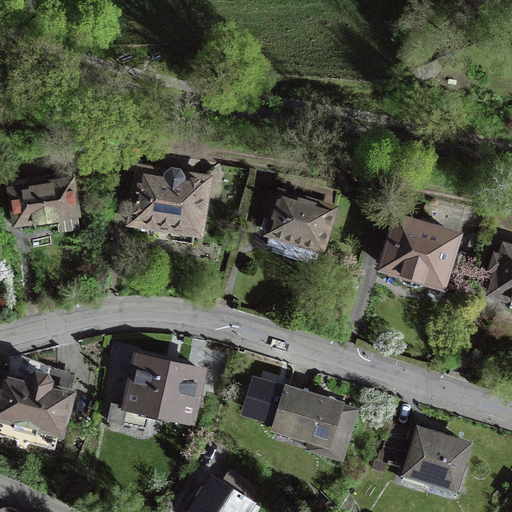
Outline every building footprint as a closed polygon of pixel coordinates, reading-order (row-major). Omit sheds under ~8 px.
[(133,234),(192,243),(194,230),(197,230),(205,181),(184,177),(185,177),(180,170),(172,169),(165,173),(165,174),(141,170),(136,199),(128,198),(126,215),(133,216),(132,220),(135,220),(133,234)] [(77,214),(72,179),(30,185),(29,178),(9,181),(16,224),(21,223),(35,221),(36,227),(60,223),(61,229),(79,226),(77,214)] [(270,233),(267,244),(284,250),(283,255),(296,259),(298,253),(316,259),(319,248),(321,249),(334,209),(280,193),(278,198),(270,196),(264,216),(272,218),(268,233),(270,233)] [(452,251),(456,236),(433,228),(436,220),(422,216),(419,224),(398,218),(390,245),(384,266),(401,272),(399,279),(404,283),(415,287),(422,286),(424,279),(441,284),(446,269),(455,272),(461,254),(452,251)] [(511,248),(505,247),(502,257),(495,254),(492,263),(490,269),(497,271),(491,293),(511,299),(510,306),(511,306),(511,248)] [(202,372),(138,357),(126,406),(112,403),(108,421),(146,430),(150,412),(190,421),(202,372)] [(4,376),(0,390),(0,424),(7,426),(4,436),(41,446),(44,437),(57,440),(58,433),(60,434),(71,394),(70,393),(75,378),(58,373),(53,389),(48,388),(49,382),(46,376),(36,373),(30,377),(28,382),(4,376)] [(275,428),(326,444),(323,453),(341,459),(357,411),(287,389),(275,428)] [(399,457),(407,429),(391,424),(382,452),(399,457)] [(432,434),(420,430),(404,481),(427,488),(430,480),(454,488),(468,445),(442,437),(443,435),(433,432),(432,434)] [(254,511),(258,507),(249,501),(258,488),(232,472),(224,484),(213,478),(190,511),(254,511)]
